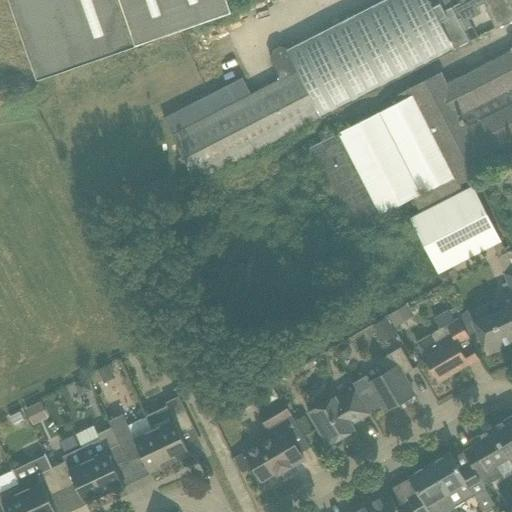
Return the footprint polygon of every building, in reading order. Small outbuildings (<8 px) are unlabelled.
[(226,0),(9,0),(37,81),(231,12),(226,0)] [(384,0),(375,5),(409,72),(476,37),(471,26),(464,30),(461,24),(452,8),(452,7),(448,0),(384,0)] [(464,30),(471,26),(463,12),(476,5),(473,0),(469,0),(461,4),(460,3),(452,7),(452,8),(461,24),(464,30)] [(511,0),(473,0),(476,5),(477,7),(485,3),(495,27),(511,19),(511,0)] [(323,116),(409,72),(375,5),(287,49),(298,70),(322,115),(323,116)] [(162,119),(194,181),(322,115),(298,70),(287,49),(270,58),(281,79),(201,120),(193,103),(162,119)] [(511,61),(464,86),(464,87),(454,92),(486,155),(511,141),(511,61)] [(473,185),(463,190),(459,181),(415,204),(420,213),(410,217),(438,272),(501,240),(473,185)] [(511,251),(498,256),(505,274),(503,275),(511,294),(500,300),(505,310),(475,323),(481,335),(488,352),(511,341),(511,251)] [(395,327),(414,316),(407,304),(388,315),(395,327)] [(440,328),(454,320),(448,310),(434,318),(440,328)] [(458,320),(468,337),(478,331),(467,313),(457,318),(458,320)] [(385,316),(373,323),(383,340),(395,333),(385,316)] [(456,344),(468,337),(458,320),(457,318),(454,320),(440,328),(429,335),(437,348),(424,356),(438,380),(468,363),(456,344)] [(365,377),(353,385),(357,391),(369,413),(382,405),(385,411),(414,394),(403,375),(414,369),(403,352),(400,347),(374,361),(381,374),(368,382),(365,377)] [(105,365),(97,369),(102,378),(110,374),(113,373),(108,364),(105,365)] [(84,376),(76,380),(82,393),(90,389),(84,376)] [(370,413),(369,413),(357,391),(338,402),(335,397),(309,412),(318,427),(328,445),(348,433),(345,428),(370,413)] [(148,421),(152,429),(168,463),(189,452),(181,434),(194,428),(180,397),(167,403),(168,407),(146,418),(148,421)] [(262,479),(276,471),(278,474),(292,466),(292,465),(304,459),(289,434),(299,428),(283,400),(258,414),(271,435),(245,450),(253,465),(262,479)] [(36,403),(25,408),(31,419),(33,423),(47,415),(40,401),(36,403)] [(24,420),(19,412),(8,417),(12,426),(24,420)] [(152,429),(133,438),(122,414),(108,421),(112,428),(116,437),(127,459),(140,453),(149,471),(168,463),(152,429)] [(511,415),(491,427),(508,457),(511,464),(511,415)] [(477,452),(467,457),(472,467),(483,486),(511,468),(511,464),(508,457),(491,427),(470,440),(477,452)] [(127,459),(116,437),(112,428),(98,435),(99,438),(82,447),(103,493),(122,484),(114,466),(127,459)] [(62,456),(64,461),(51,467),(62,490),(75,484),(84,502),(103,493),(82,447),(62,456)] [(245,450),(233,456),(241,471),(253,465),(245,450)] [(494,504),(483,486),(472,467),(462,474),(449,452),(429,464),(454,507),(464,501),(474,495),(483,511),(494,504)] [(18,483),(31,511),(55,511),(49,496),(62,490),(51,467),(45,455),(32,461),(38,474),(18,483)] [(445,511),(454,507),(429,464),(408,476),(421,498),(410,504),(415,511),(445,511)] [(31,511),(18,483),(12,471),(0,476),(0,511),(31,511)] [(408,500),(397,507),(386,489),(366,500),(373,511),(415,511),(410,504),(408,500)] [(373,511),(366,500),(346,511),(373,511)]
